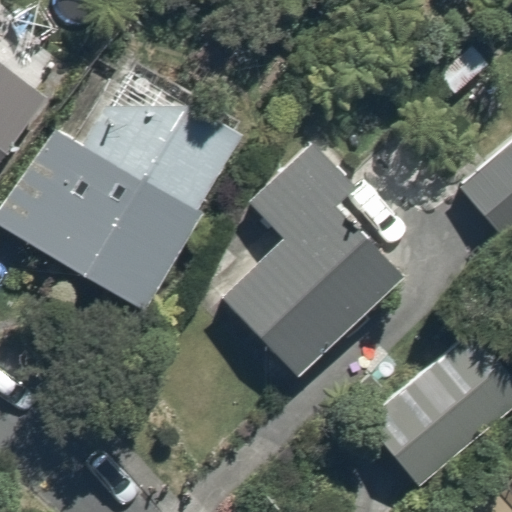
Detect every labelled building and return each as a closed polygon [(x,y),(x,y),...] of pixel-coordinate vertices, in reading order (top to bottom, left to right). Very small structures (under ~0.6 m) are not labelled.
[(0,135),(39,79),(0,51),(0,135)] [(0,181),(0,223),(94,281),(132,303),(246,115),(208,92),(199,108),(167,89),(157,106),(107,76),(72,134),(40,115),(0,181)] [(241,200),(272,231),(212,290),(289,367),(393,265),(331,203),(361,174),(314,127),(241,200)] [(503,243),(511,234),(511,135),(454,191),(503,243)] [(422,489),(511,406),(511,375),(463,321),(357,419),(422,489)]
